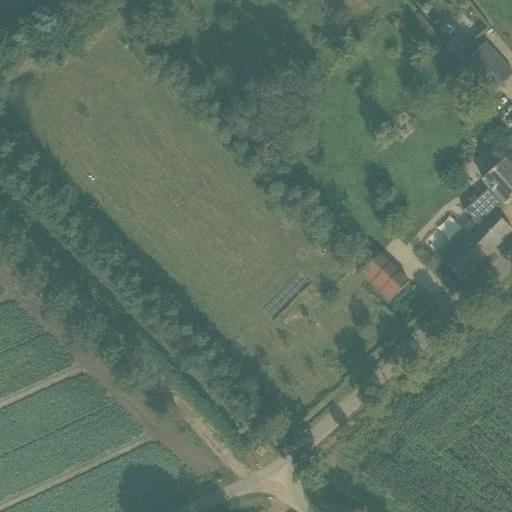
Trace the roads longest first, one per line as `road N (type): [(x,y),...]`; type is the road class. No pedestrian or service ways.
road 1 (track): [(250,489),(0,220)]
road 2 (unclassified): [(275,492),(370,392),(511,265)]
